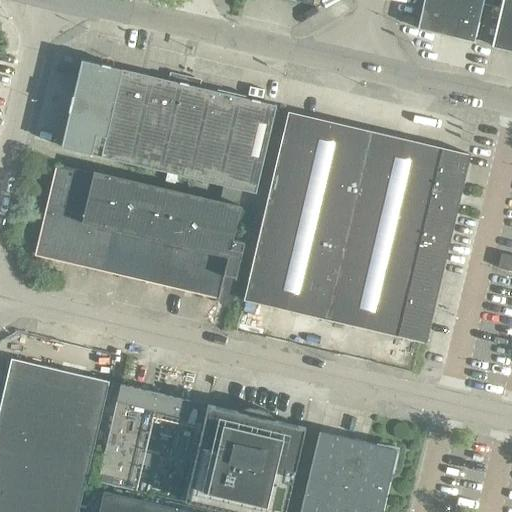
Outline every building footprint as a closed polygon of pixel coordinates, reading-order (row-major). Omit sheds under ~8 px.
[(474,42),(483,0),(423,0),(417,28),(474,42)] [(511,0),(501,0),(491,45),(511,50),(511,0)] [(199,87),(201,80),(170,72),(168,80),(159,78),(159,79),(145,75),(110,66),(110,65),(110,64),(109,63),(108,62),(107,61),(105,61),(104,62),(103,62),(102,63),(101,64),(81,60),(61,147),(255,193),(275,107),(263,104),(264,103),(255,101),(255,102),(240,98),(240,97),(199,87)] [(293,311),(352,325),(353,325),(354,324),(370,327),(369,329),(426,342),(470,155),(414,142),(414,143),(397,139),(398,138),(337,123),(337,125),(320,121),(320,119),(288,112),(244,299),(275,307),(276,305),(293,309),(293,311)] [(229,301),(230,301),(235,281),(235,279),(236,279),(244,242),(231,239),(233,230),(234,230),(235,229),(234,229),(239,209),(240,208),(238,207),(238,208),(222,204),(222,203),(221,203),(221,204),(204,200),(204,199),(203,199),(203,200),(186,196),(186,195),(185,195),(185,196),(167,191),(166,190),(166,191),(149,187),(149,186),(148,186),(148,187),(131,183),(131,182),(130,182),(130,183),(113,178),(112,177),(112,178),(92,174),(92,172),(56,164),(55,165),(57,166),(49,198),(52,199),(50,209),(47,209),(36,254),(77,263),(77,262),(91,265),(90,267),(131,276),(131,275),(145,278),(145,279),(185,289),(186,288),(200,291),(199,292),(218,297),(218,298),(219,298),(219,297),(230,299),(229,301)] [(511,256),(501,254),(498,268),(511,271),(511,256)] [(11,358),(7,376),(0,403),(0,511),(77,511),(99,421),(108,381),(81,375),(81,376),(61,372),(62,370),(11,358)] [(135,470),(146,422),(148,412),(149,412),(149,409),(184,417),(189,400),(188,399),(187,399),(171,396),(171,395),(170,395),(154,392),(155,391),(154,391),(139,388),(139,387),(138,387),(138,388),(122,384),(122,383),(122,384),(120,384),(99,474),(133,482),(134,477),(133,477),(134,470),(135,470)] [(285,511),(305,427),(297,425),(206,404),(183,501),(231,511),(285,511)] [(381,511),(397,449),(334,434),(333,435),(321,432),(321,431),(319,431),(299,511),(381,511)] [(191,511),(140,500),(103,491),(98,511),(191,511)]
